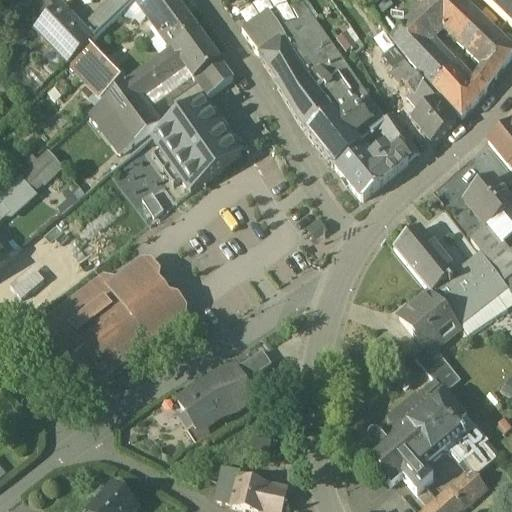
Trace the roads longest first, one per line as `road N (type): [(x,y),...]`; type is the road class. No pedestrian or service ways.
road 1 (residential): [(74,450),(311,292),(333,291)]
road 2 (residential): [(357,243),(192,0)]
road 3 (tertiary): [(328,511),(307,413),(333,291)]
road 4 (tertiary): [(357,243),(511,92)]
road 5 (residential): [(74,450),(198,511)]
